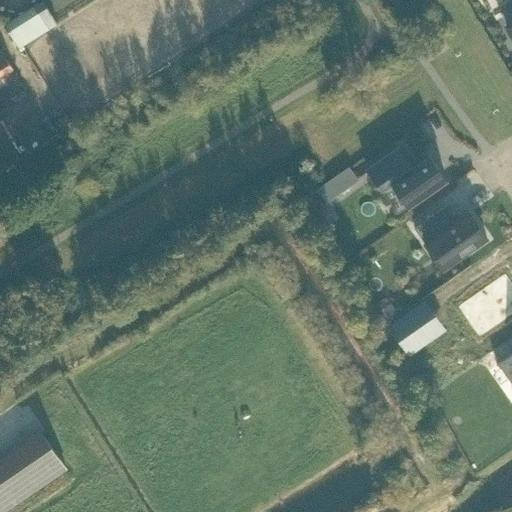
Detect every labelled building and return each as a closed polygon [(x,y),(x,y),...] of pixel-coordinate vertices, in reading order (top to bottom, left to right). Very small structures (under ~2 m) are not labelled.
[(35,6),(4,25),(14,41),(25,34),(29,42),(49,30),(58,24),(43,1),(35,6)] [(0,171),(19,160),(0,124),(0,75),(12,69),(6,59),(0,62),(0,171)] [(434,182),(419,158),(401,168),(388,147),(355,167),(369,190),(380,184),(394,207),(434,182)] [(349,168),(330,181),(339,194),(358,180),(349,168)] [(414,228),(426,245),(434,239),(451,264),(487,239),(470,214),(457,222),(446,206),(414,228)] [(511,275),(510,272),(453,310),(479,348),(511,327),(511,275)] [(433,303),(399,325),(412,345),(447,324),(433,303)] [(511,353),(496,365),(497,366),(498,365),(511,384),(511,353)] [(41,431),(6,454),(32,493),(46,484),(67,470),(41,431)] [(0,511),(4,511),(32,493),(6,454),(0,458),(0,511)]
